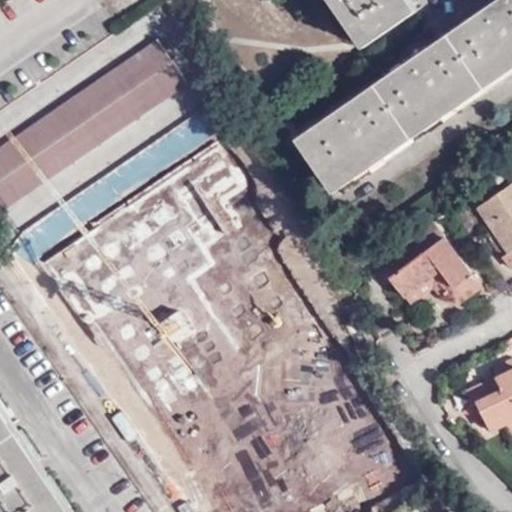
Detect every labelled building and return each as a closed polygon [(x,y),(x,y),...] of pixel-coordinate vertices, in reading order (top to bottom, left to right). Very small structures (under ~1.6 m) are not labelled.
[(504,0),(495,0),(295,139),(332,192),(382,158),(377,152),(334,182),(304,139),(504,0)] [(511,0),(504,0),(304,139),(334,182),(377,152),(382,158),(383,160),(412,140),(411,138),(407,132),(450,102),(454,108),(456,110),(511,71),(511,67),(508,62),(511,59),(511,0)] [(331,0),(363,46),(416,9),(412,3),(362,38),(336,0),(331,0)] [(336,0),(362,38),(412,3),(414,2),(412,0),(336,0)] [(198,85),(167,40),(0,151),(0,208),(4,215),(198,85)] [(407,132),(411,138),(454,108),(450,102),(407,132)] [(230,127),(215,106),(203,114),(22,240),(22,242),(36,260),(51,282),(66,272),(244,149),(230,127)] [(511,173),(511,154),(489,171),(499,183),(511,173)] [(511,183),(479,207),(509,250),(511,248),(511,183)] [(298,278),(333,330),(356,315),(282,202),(201,253),(224,291),(289,248),(306,272),(298,278)] [(439,223),(395,259),(404,273),(397,279),(409,296),(447,270),(460,285),(450,293),(460,306),(488,286),(439,223)] [(511,248),(509,250),(501,256),(511,269),(511,268),(511,248)] [(447,270),(409,296),(414,304),(438,289),(444,296),(450,293),(460,285),(447,270)] [(216,332),(198,306),(155,333),(174,362),(196,349),(193,346),(216,332)] [(348,361),(373,344),(356,315),(333,330),(330,333),(348,361)] [(467,391),(473,402),(481,398),(490,416),(497,430),(507,425),(511,434),(511,371),(497,379),(496,376),(467,391)] [(278,417),(266,372),(237,379),(234,374),(204,382),(217,431),(278,417)] [(481,398),(473,402),(481,421),(490,416),(481,398)] [(0,508),(2,511),(64,511),(0,415),(0,508)] [(353,511),(381,491),(354,457),(291,505),(296,511),(353,511)]
